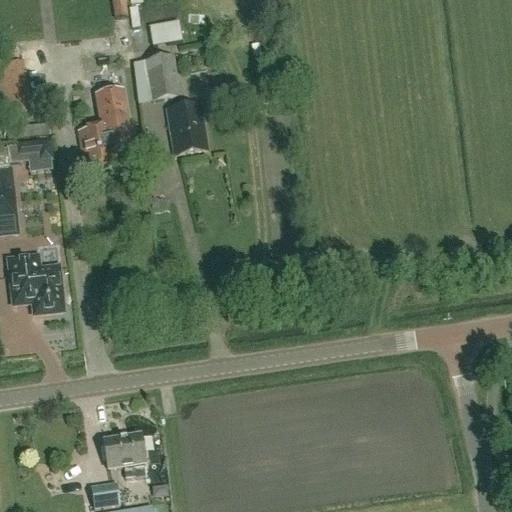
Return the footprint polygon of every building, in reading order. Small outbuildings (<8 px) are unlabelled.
[(128,19),(125,2),(111,4),(114,21),(128,19)] [(151,28),(155,46),(184,40),(180,21),(151,28)] [(100,103),(127,102),(124,55),(100,57),(102,85),(99,85),(100,103)] [(24,60),(0,66),(0,82),(9,115),(26,111),(17,77),(28,74),(24,60)] [(173,61),(145,65),(152,105),(179,100),(173,61)] [(199,108),(181,111),(167,114),(174,159),(206,153),(199,108)] [(118,168),(114,147),(129,145),(124,114),(109,116),(111,128),(77,134),(84,174),(118,168)] [(19,164),(47,163),(46,145),(18,147),(19,164)] [(10,174),(0,174),(0,238),(17,237),(10,174)] [(148,188),(158,204),(168,198),(158,182),(148,188)] [(40,317),(63,315),(58,271),(38,273),(37,261),(9,264),(14,308),(39,305),(40,317)] [(107,473),(145,468),(141,439),(103,445),(107,473)] [(93,511),(103,511),(120,509),(116,487),(90,490),(93,511)]
